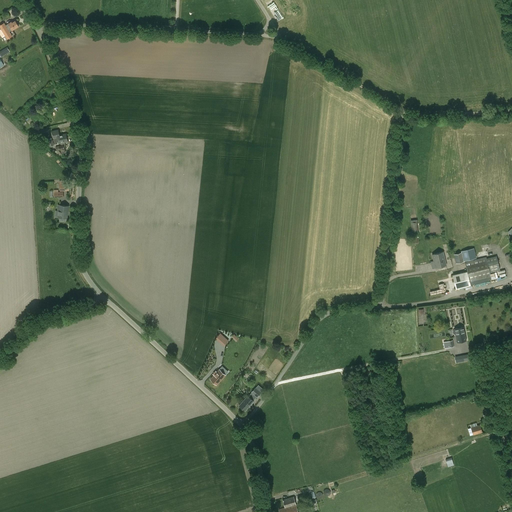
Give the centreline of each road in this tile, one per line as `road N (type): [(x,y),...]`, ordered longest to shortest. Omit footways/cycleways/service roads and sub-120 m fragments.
road 1 (track): [(511,427),(368,471),(341,371),(275,383)]
road 2 (unclassified): [(101,300),(79,260),(69,111),(34,19)]
road 3 (unclassified): [(275,34),(34,19)]
road 4 (unclassified): [(239,424),(320,317),(374,305),(382,288)]
road 5 (unclassified): [(239,424),(101,300)]
road 6 (track): [(402,109),(382,288)]
road 7 (track): [(402,109),(275,34)]
road 8 (track): [(339,370),(461,346)]
road 9 (unclassified): [(0,357),(39,317),(101,300)]
